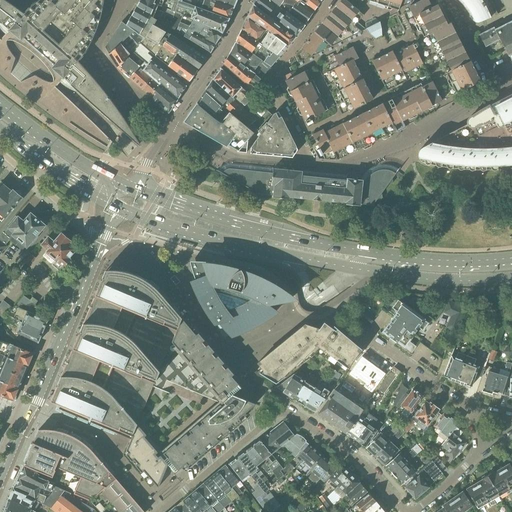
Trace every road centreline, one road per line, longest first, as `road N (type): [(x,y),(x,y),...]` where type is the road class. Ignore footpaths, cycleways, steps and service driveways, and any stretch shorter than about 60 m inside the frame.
road 1 (residential): [(156,511),(278,406),(332,441),(410,511)]
road 2 (secondary): [(371,252),(213,217),(131,188)]
road 3 (secondary): [(32,412),(116,206)]
road 4 (residential): [(302,165),(356,161),(494,89)]
road 5 (residential): [(327,0),(269,85),(302,149),(302,165)]
road 6 (secondary): [(116,206),(283,254)]
road 7 (residential): [(120,0),(97,55),(114,81),(173,123)]
road 8 (secondary): [(511,258),(371,252)]
road 9 (residential): [(173,123),(233,158),(302,165)]
road 10 (residential): [(469,409),(365,332)]
road 11 (secondary): [(106,178),(0,104)]
road 12 (secondary): [(382,273),(511,278)]
road 13 (unknown): [(432,88),(481,65),(466,50),(422,72)]
